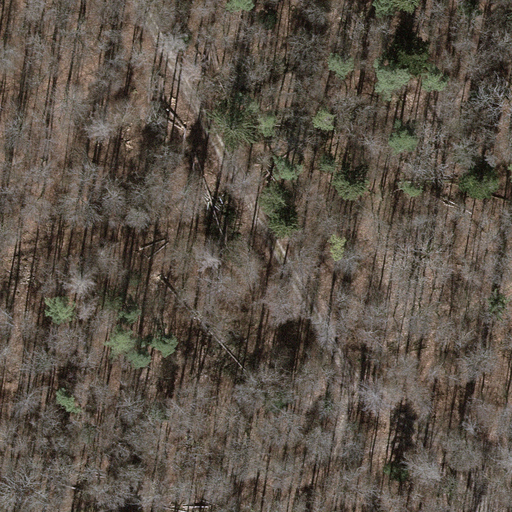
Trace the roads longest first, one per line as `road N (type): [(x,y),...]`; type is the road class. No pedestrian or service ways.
road 1 (track): [(511,454),(409,433),(348,371),(136,0)]
road 2 (track): [(67,511),(409,433)]
